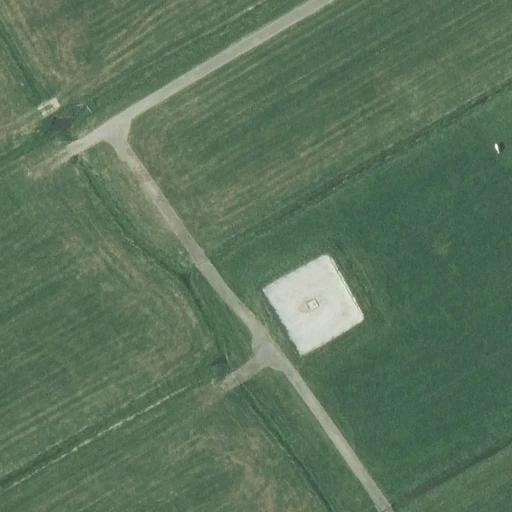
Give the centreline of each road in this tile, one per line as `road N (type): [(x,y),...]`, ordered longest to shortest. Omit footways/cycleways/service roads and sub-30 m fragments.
road 1 (track): [(386,511),(108,127),(76,147)]
road 2 (track): [(108,127),(323,0)]
